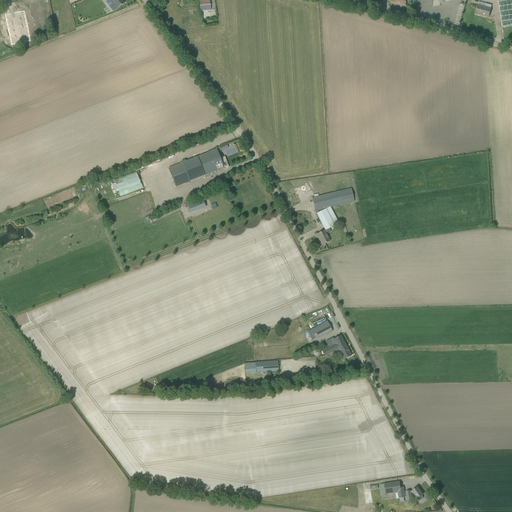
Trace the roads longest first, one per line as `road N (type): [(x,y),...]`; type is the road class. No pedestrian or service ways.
road 1 (unclassified): [(454,511),(269,168),(144,0)]
road 2 (unclassified): [(334,0),(511,47)]
